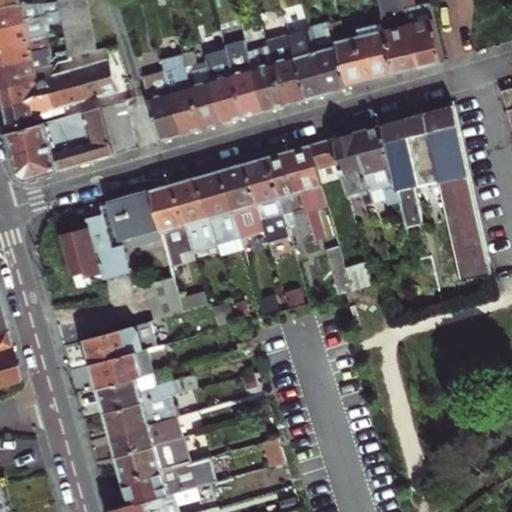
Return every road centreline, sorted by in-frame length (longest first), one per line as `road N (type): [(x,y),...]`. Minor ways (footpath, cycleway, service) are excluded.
road 1 (residential): [(0,209),(463,82),(511,260)]
road 2 (residential): [(56,401),(0,209)]
